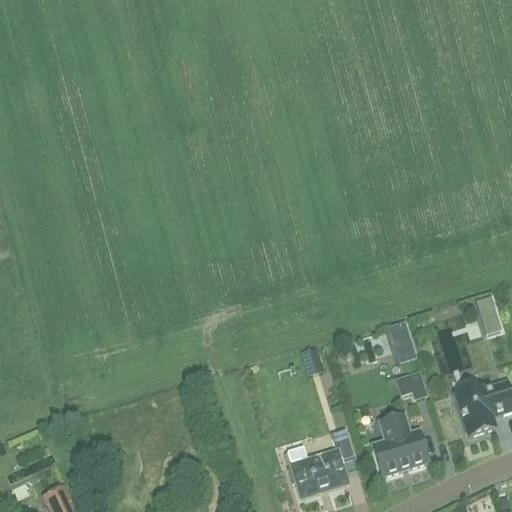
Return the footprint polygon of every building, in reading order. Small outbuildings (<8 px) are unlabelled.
[(475,304),(479,316),(494,311),(490,300),(475,304)] [(303,369),(319,364),(315,352),(299,357),(303,369)] [(418,377),(407,380),(414,403),(425,399),(418,377)] [(454,399),(468,441),(495,432),(490,419),(498,416),(499,418),(511,413),(511,406),(506,386),(483,393),(482,390),(454,399)] [(382,480),(427,466),(418,435),(408,438),(402,419),(379,427),(385,446),(372,450),(382,480)] [(292,488),(296,487),(301,501),(347,487),(339,464),(353,460),(345,433),(330,437),(335,455),(291,469),(291,471),(287,472),(292,488)] [(28,484),(33,494),(45,488),(40,478),(28,484)] [(45,507),(46,511),(73,511),(67,497),(45,507)] [(498,511),(509,511),(506,500),(496,503),(498,511)]
